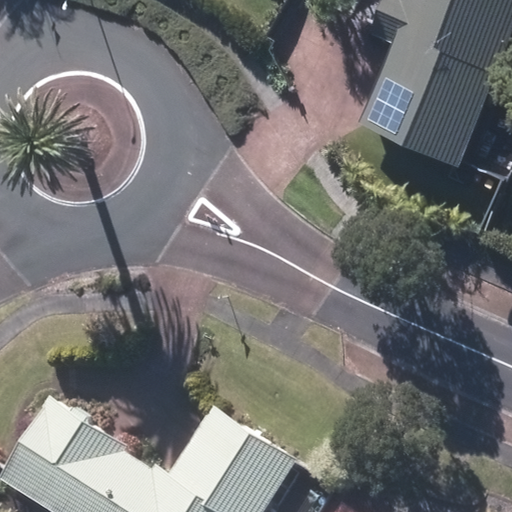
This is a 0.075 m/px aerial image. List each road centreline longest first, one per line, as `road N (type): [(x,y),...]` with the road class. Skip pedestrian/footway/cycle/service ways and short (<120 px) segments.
road 1 (residential): [(166,192),(511,364)]
road 2 (residential): [(16,56),(47,38),(82,32),(117,39),(149,58),(171,86),(183,133),(166,192)]
road 3 (residential): [(166,192),(141,217),(90,235),(55,232),(14,210)]
